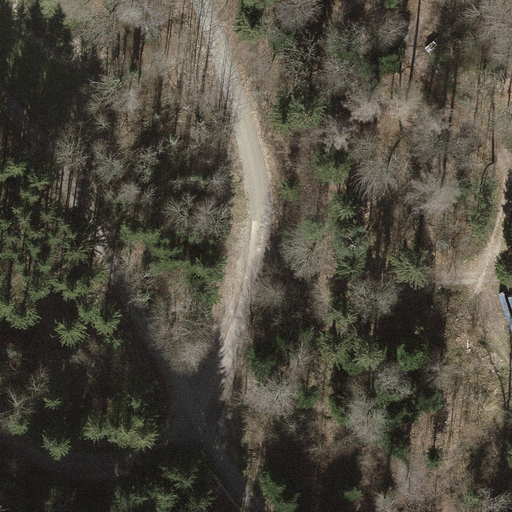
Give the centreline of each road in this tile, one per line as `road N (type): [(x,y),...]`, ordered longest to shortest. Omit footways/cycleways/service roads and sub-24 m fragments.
road 1 (track): [(208,0),(248,130),(261,218),(238,329),(196,420)]
road 2 (track): [(0,102),(91,227),(196,420)]
road 3 (track): [(0,429),(54,457),(98,466),(140,457),(196,420)]
